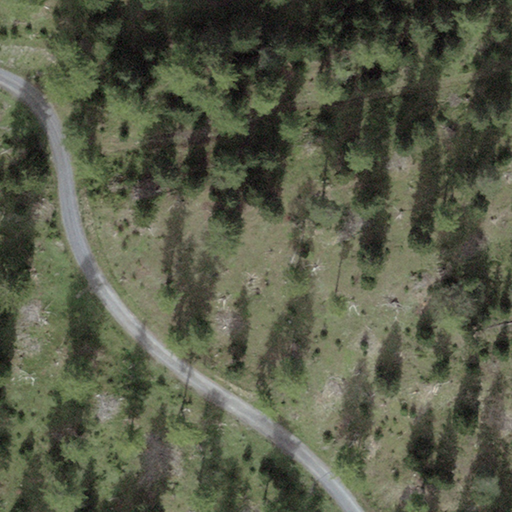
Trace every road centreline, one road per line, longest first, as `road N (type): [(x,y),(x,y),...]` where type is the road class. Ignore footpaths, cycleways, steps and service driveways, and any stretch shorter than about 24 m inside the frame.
road 1 (track): [(354,511),(304,456),(185,370),(119,310),(79,245),(62,150),(46,110),(0,77)]
road 2 (track): [(511,59),(452,81),(62,150)]
